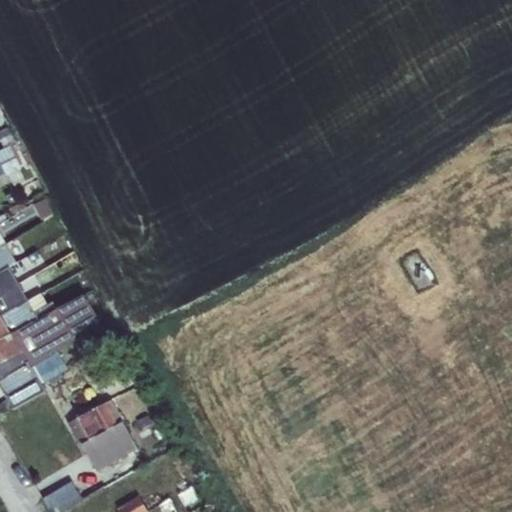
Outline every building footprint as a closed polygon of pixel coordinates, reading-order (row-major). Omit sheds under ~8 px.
[(7,126),(0,130),(0,137),(5,146),(0,148),(0,165),(5,176),(21,167),(9,145),(15,142),(7,126)] [(25,192),(39,189),(35,171),(22,173),(25,192)] [(39,221),(54,216),(48,197),(33,202),(39,221)] [(0,225),(0,228),(6,238),(35,219),(27,208),(0,225)] [(0,245),(0,271),(25,256),(22,251),(13,257),(5,243),(0,245)] [(0,271),(0,315),(0,316),(39,294),(31,281),(21,287),(12,273),(15,270),(29,262),(25,256),(0,271)] [(39,294),(0,316),(10,333),(37,319),(34,312),(47,305),(41,293),(39,294)] [(0,364),(0,379),(29,364),(56,349),(74,339),(69,329),(94,313),(83,294),(37,319),(10,333),(13,338),(14,338),(22,352),(0,364)] [(0,338),(10,333),(0,316),(0,338)] [(0,338),(0,364),(22,352),(14,338),(13,338),(10,333),(0,338)] [(56,349),(29,364),(38,380),(41,384),(67,368),(56,349)] [(38,380),(29,364),(0,379),(0,386),(7,398),(38,380)] [(98,371),(86,377),(96,395),(107,389),(98,371)] [(41,384),(38,380),(7,398),(13,407),(45,390),(41,384)] [(80,443),(96,471),(138,448),(123,421),(129,418),(116,395),(67,422),(79,443),(80,443)] [(50,511),(60,511),(81,499),(69,481),(42,499),(50,511)] [(178,494),(184,506),(198,498),(192,486),(178,494)] [(117,509),(118,511),(145,511),(148,511),(138,495),(117,509)]
